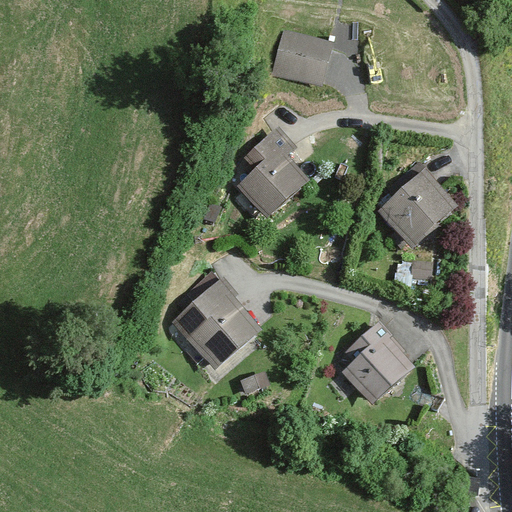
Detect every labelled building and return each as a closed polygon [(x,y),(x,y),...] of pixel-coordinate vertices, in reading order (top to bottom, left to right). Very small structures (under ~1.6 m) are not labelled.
[(334,43),(285,32),(274,76),(323,87),(334,43)] [(277,121),(246,149),(259,163),(237,183),(271,219),(314,180),(289,152),(298,144),(277,121)] [(456,207),(424,169),(378,207),(410,245),(456,207)] [(221,277),(171,317),(215,371),(264,332),(221,277)] [(415,367),(374,320),(341,348),(349,357),(336,368),(369,406),(415,367)] [(265,377),(242,384),(247,399),(270,391),(265,377)]
